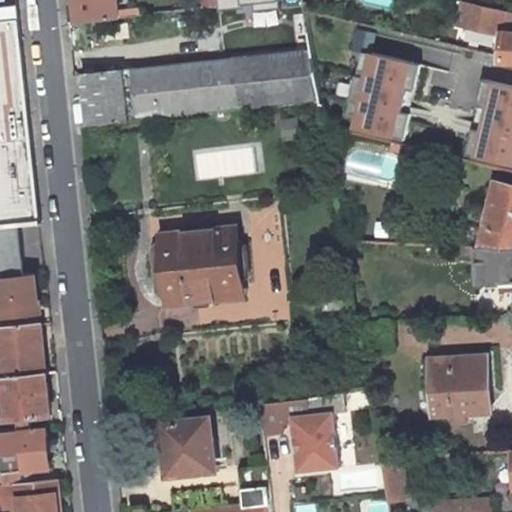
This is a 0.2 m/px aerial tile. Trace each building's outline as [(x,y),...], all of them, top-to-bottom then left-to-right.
[(121,0),(79,0),(83,23),(124,18),(121,0)] [(288,0),(236,0),(244,55),(295,48),(288,0)] [(499,60),(511,61),(511,8),(495,5),(494,30),(501,31),(500,52),(499,60)] [(324,125),(441,153),(448,119),(465,47),(304,7),(311,45),(320,99),(324,125)] [(0,30),(22,28),(21,20),(0,22),(0,30)] [(0,49),(24,47),(22,30),(22,28),(0,30),(0,49)] [(232,57),(238,110),(320,99),(311,45),(295,48),(244,55),(232,57)] [(43,223),(24,47),(0,49),(0,227),(16,226),(43,223)] [(94,129),(238,110),(232,57),(87,79),(94,129)] [(441,153),(478,161),(486,129),(448,119),(441,153)] [(511,183),(494,179),(482,224),(511,231),(511,183)] [(483,243),(511,244),(511,231),(482,224),(477,243),(483,243)] [(16,226),(0,227),(0,276),(21,274),(16,226)] [(152,256),(156,291),(169,306),(240,296),(238,269),(232,269),(230,255),(236,254),(233,227),(159,236),(153,250),(152,253),(152,256)] [(496,283),(511,281),(511,244),(483,243),(477,243),(470,243),(473,279),(495,278),(496,283)] [(21,274),(0,276),(0,316),(42,312),(38,272),(21,274)] [(292,320),(324,316),(323,301),(291,305),(292,320)] [(362,349),(392,345),(389,318),(357,321),(362,349)] [(46,346),(44,324),(43,322),(0,326),(0,337),(4,377),(41,373),(39,347),(46,346)] [(39,347),(41,373),(49,373),(46,346),(39,347)] [(453,412),(467,411),(491,410),(489,388),(484,388),(481,357),(430,360),(434,413),(453,412)] [(4,377),(8,419),(0,419),(0,421),(1,432),(4,431),(27,428),(26,417),(53,414),(49,373),(41,373),(4,377)] [(291,412),(298,468),(340,463),(333,408),(345,406),(343,388),(317,394),(306,395),(307,410),(291,412)] [(453,412),(453,424),(467,423),(467,411),(453,412)] [(210,418),(167,424),(172,471),(216,466),(210,418)] [(22,472),(55,469),(50,426),(39,427),(27,428),(4,431),(1,432),(0,431),(0,443),(4,474),(0,474),(0,483),(18,482),(23,481),(22,472)] [(407,511),(399,454),(379,456),(388,511),(407,511)] [(271,511),(267,465),(242,469),(246,505),(181,511),(157,511),(157,508),(147,509),(146,507),(135,508),(135,511),(271,511)] [(63,511),(60,477),(23,481),(18,482),(0,483),(0,497),(1,504),(21,502),(21,511),(63,511)] [(491,511),(490,493),(460,495),(460,511),(491,511)]
